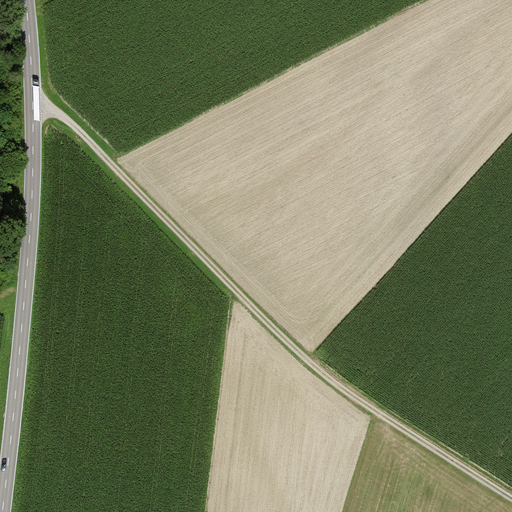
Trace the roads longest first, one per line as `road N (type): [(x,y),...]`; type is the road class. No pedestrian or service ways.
road 1 (track): [(33,100),(73,124),(303,363),(511,508)]
road 2 (primary): [(3,511),(33,176),(26,0)]
